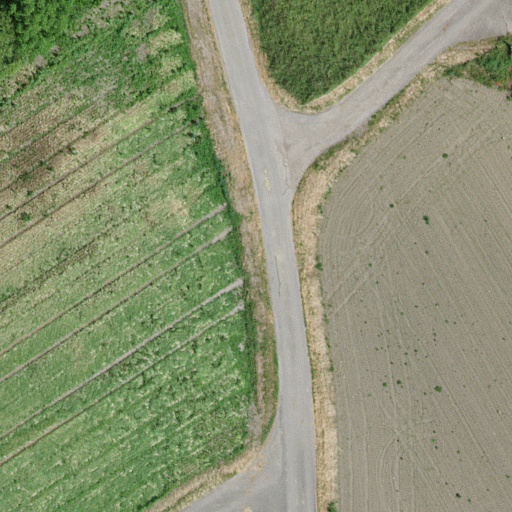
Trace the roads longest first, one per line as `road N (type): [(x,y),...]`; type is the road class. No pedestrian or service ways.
road 1 (unclassified): [(221,0),(279,209),(301,511)]
road 2 (track): [(272,166),(355,109),(476,0)]
